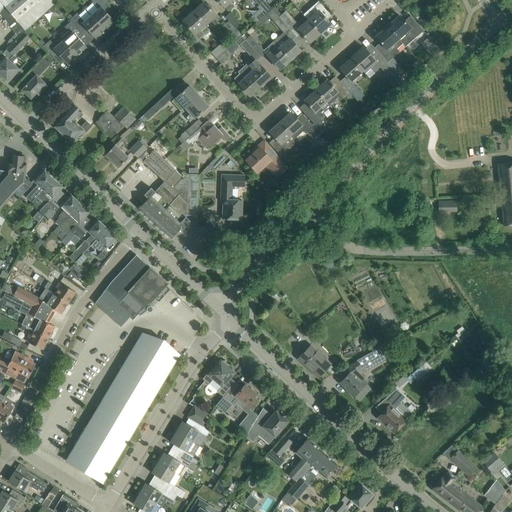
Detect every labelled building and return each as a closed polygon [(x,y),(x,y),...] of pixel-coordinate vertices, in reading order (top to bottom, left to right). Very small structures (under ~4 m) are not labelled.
[(0,0),(0,14),(10,25),(9,26),(18,36),(26,29),(49,7),(50,6),(53,4),(54,2),(56,0),(0,0)] [(91,15),(105,31),(110,26),(112,28),(117,23),(106,11),(111,7),(106,0),(91,0),(99,8),(91,15)] [(229,3),(232,0),(217,0),(228,12),(233,7),(229,3)] [(253,0),(259,6),(257,7),(259,10),(251,16),(257,22),(265,15),(266,14),(267,14),(272,9),(264,1),(263,0),(253,0)] [(318,1),(303,14),(308,20),(320,33),(330,24),(326,19),(331,15),(318,1)] [(193,12),(205,25),(210,20),(214,25),(219,20),(215,15),(204,2),(193,12)] [(272,9),(267,14),(283,32),(288,27),(279,17),(272,9)] [(195,43),(199,39),(204,34),(209,30),(205,25),(193,12),(183,21),(193,33),(189,37),(196,45),(197,44),(195,43)] [(228,21),(235,27),(239,23),(231,12),(225,17),(228,21)] [(105,31),(91,15),(84,21),(77,13),(73,17),(70,19),(82,33),(86,29),(97,41),(102,37),(101,35),(105,31)] [(281,15),(279,17),(288,27),(291,30),(296,26),(284,13),(281,15)] [(423,31),(414,20),(408,26),(400,16),(387,26),(402,43),(405,47),(423,31)] [(68,31),(60,37),(63,40),(77,56),(82,52),(83,53),(88,49),(77,37),(82,33),(70,19),(70,20),(71,21),(64,27),(68,31)] [(320,33),(308,20),(298,30),(309,42),(320,33)] [(228,21),(223,25),(232,36),(238,31),(235,27),(228,21)] [(397,48),(402,43),(387,26),(375,37),(384,47),(378,52),(388,63),(393,58),(400,52),(397,48)] [(0,74),(8,82),(20,70),(9,60),(30,38),(24,32),(2,54),(5,56),(0,61),(0,74)] [(300,50),(290,38),(290,39),(286,34),(281,38),(279,36),(273,41),(290,60),(300,50)] [(255,62),(261,57),(245,40),(245,39),(242,35),(236,40),(240,44),(255,62)] [(259,55),(264,51),(250,35),(245,39),(245,40),(261,57),(259,55)] [(77,56),(63,40),(56,47),(50,40),(43,46),(54,58),(58,54),(69,66),(74,62),(72,60),(77,56)] [(266,53),(270,57),(269,58),(279,69),(290,60),(273,41),(268,46),(270,49),(265,53),(266,53)] [(235,42),(227,49),(231,54),(238,48),(238,45),(235,42)] [(216,58),(227,49),(221,43),(211,52),(216,58)] [(364,48),(351,58),(362,70),(364,73),(370,67),(374,72),(379,67),(383,71),(387,75),(391,80),(389,82),(394,88),(396,91),(405,82),(403,80),(397,73),(394,69),(389,63),(388,63),(378,52),(374,56),(376,58),(374,60),(364,48)] [(227,49),(216,58),(221,64),(232,54),(227,49)] [(351,81),(362,70),(351,58),(340,69),(351,81)] [(393,58),(388,63),(389,63),(394,69),(396,67),(399,65),(393,58)] [(260,87),(270,77),(258,63),(255,65),(253,62),(249,65),(243,67),(243,68),(260,87)] [(22,90),(31,98),(30,97),(35,92),(38,95),(47,85),(37,75),(40,71),(35,66),(23,79),(28,84),(27,85),(26,84),(25,85),(25,86),(22,90)] [(250,96),(260,87),(243,68),(239,74),(234,79),(239,84),(250,96)] [(351,93),(348,90),(341,82),(334,87),(327,80),(316,90),(330,107),(339,98),(342,101),(351,93)] [(348,90),(351,93),(358,102),(365,96),(355,85),(348,90)] [(199,96),(190,86),(184,91),(183,91),(171,101),(181,112),(185,108),(199,96)] [(171,89),(158,102),(163,107),(176,94),(171,89)] [(305,113),(304,113),(314,123),(313,124),(315,125),(322,133),(326,129),(325,122),(322,119),(324,117),(322,114),(330,107),(316,90),(305,100),(311,108),(305,113)] [(190,122),(202,112),(201,111),(207,106),(199,96),(185,108),(190,113),(185,117),(190,122)] [(82,111),(74,104),(53,125),(72,143),(82,132),(85,134),(92,126),(86,121),(80,127),(73,120),(82,111)] [(127,128),(136,119),(123,107),(114,116),(127,128)] [(151,108),(144,115),(148,120),(155,113),(151,108)] [(122,126),(107,111),(96,122),(111,138),(122,126)] [(291,113),(280,122),(291,134),(295,138),(303,131),(304,133),(305,132),(313,141),(322,133),(315,125),(313,124),(312,125),(302,113),(296,119),(291,113)] [(354,122),(350,117),(346,120),(350,125),(354,122)] [(203,125),(203,124),(199,119),(181,135),(181,136),(185,141),(203,125)] [(138,121),(134,125),(136,130),(141,131),(145,127),(143,123),(138,121)] [(212,126),(207,121),(203,124),(203,125),(185,141),(182,143),(179,146),(184,151),(198,139),(207,149),(221,137),(226,142),(231,137),(221,127),(218,129),(214,125),(212,126)] [(298,142),(291,134),(280,122),(270,131),(275,137),(269,143),(280,155),(288,148),(288,147),(296,140),(297,142),(298,142)] [(118,168),(125,161),(126,161),(129,158),(120,149),(126,143),(121,139),(115,145),(105,155),(118,168)] [(139,140),(129,150),(138,158),(139,157),(144,152),(147,149),(146,148),(145,146),(141,142),(140,141),(139,140)] [(286,168),(275,155),(270,159),(260,148),(246,160),(257,173),(266,165),(276,177),(286,168)] [(182,177),(161,157),(154,150),(148,155),(143,161),(164,181),(151,195),(141,205),(142,205),(140,207),(139,208),(171,238),(172,237),(173,235),(174,236),(183,226),(180,223),(188,215),(198,215),(200,174),(185,174),(182,177)] [(144,152),(139,157),(143,161),(148,155),(144,152)] [(222,152),(210,165),(215,170),(227,157),(222,152)] [(21,185),(27,179),(23,176),(25,174),(26,163),(23,163),(24,156),(12,155),(11,162),(8,161),(7,172),(0,170),(0,208),(1,208),(0,207),(14,192),(21,185)] [(503,226),(511,224),(511,162),(497,164),(503,226)] [(37,185),(31,191),(36,196),(53,178),(44,169),(43,169),(33,180),(37,185)] [(291,171),(285,176),(289,180),(295,175),(291,171)] [(223,219),(242,219),(242,200),(231,200),(232,186),(244,186),(245,176),(222,175),(221,200),(223,200),(223,219)] [(50,202),(63,187),(53,178),(36,196),(45,204),(37,212),(42,217),(43,216),(43,217),(49,210),(51,207),(47,203),(49,201),(50,202)] [(26,190),(32,184),(27,179),(21,185),(14,192),(20,198),(26,191),(26,190)] [(80,203),(71,194),(70,194),(60,205),(64,210),(59,215),(60,217),(55,222),(59,226),(65,219),(80,203)] [(439,212),(457,212),(457,201),(439,202),(439,203),(439,212)] [(65,219),(59,225),(68,234),(61,241),(65,245),(68,242),(70,240),(75,235),(71,231),(77,225),(77,226),(79,223),(86,216),(90,212),(80,203),(69,214),(65,219)] [(47,220),(53,214),(58,208),(54,204),(51,207),(49,210),(43,217),(47,220)] [(489,209),(477,211),(478,219),(490,217),(489,209)] [(93,243),(107,228),(97,219),(86,230),(92,235),(86,241),(85,240),(69,257),(75,262),(93,243)] [(75,235),(81,229),(77,226),(77,225),(71,231),(75,235)] [(93,243),(91,246),(95,249),(96,248),(101,252),(103,250),(105,248),(106,248),(117,237),(107,228),(93,243)] [(75,235),(70,240),(75,244),(80,239),(86,233),(85,232),(81,229),(75,235)] [(97,256),(102,260),(108,254),(103,250),(101,252),(97,256)] [(149,302),(165,285),(167,283),(136,255),(110,282),(95,303),(121,326),(121,327),(130,317),(133,320),(139,313),(140,315),(147,310),(148,311),(150,311),(152,310),(152,308),(152,306),(150,305),(149,302)] [(9,274),(2,270),(0,274),(0,276),(6,280),(9,274)] [(75,275),(71,271),(67,276),(71,279),(75,275)] [(40,276),(36,281),(48,290),(52,284),(40,276)] [(68,303),(75,292),(59,281),(55,288),(57,289),(54,294),(68,303)] [(13,295),(37,308),(42,299),(38,297),(39,294),(36,292),(34,295),(18,286),(16,290),(14,288),(13,286),(8,284),(6,285),(3,290),(13,295)] [(364,296),(382,328),(396,320),(378,288),(364,296)] [(41,300),(37,308),(53,317),(56,310),(61,314),(68,303),(54,294),(51,298),(49,296),(44,303),(41,300)] [(10,303),(33,315),(37,309),(13,296),(10,303)] [(52,317),(37,309),(33,315),(33,316),(35,317),(30,328),(49,337),(49,336),(51,337),(53,332),(52,330),(54,326),(49,323),(52,317)] [(43,349),(49,337),(30,328),(30,329),(34,331),(31,336),(29,334),(26,341),(43,349)] [(468,329),(457,337),(462,343),(472,335),(468,329)] [(2,337),(19,346),(22,341),(4,331),(2,337)] [(102,482),(103,483),(175,363),(175,362),(178,356),(142,334),(106,394),(105,394),(65,461),(67,462),(67,461),(102,481),(102,482)] [(350,372),(341,382),(343,384),(348,389),(347,390),(354,396),(359,400),(370,389),(372,386),(371,385),(369,383),(368,382),(358,373),(357,371),(361,369),(362,371),(369,367),(370,369),(374,366),(374,364),(383,359),(380,354),(387,350),(389,352),(385,344),(357,360),(357,361),(347,367),(350,372)] [(310,346),(298,358),(318,377),(325,369),(329,365),(310,346)] [(0,371),(6,374),(24,383),(27,376),(29,377),(35,364),(30,361),(31,359),(22,355),(21,357),(16,355),(13,361),(13,360),(12,362),(13,362),(11,366),(0,360),(0,371)] [(233,388),(237,383),(230,378),(235,372),(226,364),(226,360),(222,361),(220,359),(219,361),(215,361),(215,365),(208,374),(207,373),(202,379),(223,397),(232,387),(233,388)] [(406,378),(411,382),(425,369),(421,366),(406,378)] [(12,388),(21,393),(25,385),(15,380),(12,388)] [(223,397),(215,406),(224,413),(231,405),(234,407),(236,404),(242,410),(246,405),(250,409),(251,408),(252,409),(258,401),(254,397),(256,394),(245,384),(242,388),(238,384),(237,383),(233,388),(232,387),(223,397)] [(375,407),(376,407),(377,406),(383,412),(377,418),(394,433),(400,427),(402,427),(405,424),(405,421),(406,420),(413,413),(401,402),(405,397),(396,389),(375,407)] [(1,402),(0,402),(0,420),(4,423),(14,407),(7,403),(6,405),(1,402)] [(242,421),(238,425),(247,433),(257,418),(258,416),(250,409),(246,405),(242,410),(248,414),(242,421)] [(209,415),(194,406),(188,417),(200,424),(203,426),(209,415)] [(284,415),(282,416),(276,411),(272,415),(271,415),(271,416),(264,424),(257,418),(247,433),(246,435),(253,442),(258,435),(267,443),(269,443),(275,437),(288,421),(287,420),(287,418),(286,416),(284,415)] [(175,430),(199,445),(205,435),(207,436),(210,430),(203,426),(200,424),(196,429),(183,421),(181,424),(180,424),(175,430)] [(480,424),(471,431),(476,436),(484,429),(480,424)] [(193,442),(193,441),(175,430),(174,431),(175,431),(171,438),(172,439),(170,442),(186,451),(183,457),(191,462),(195,464),(198,459),(194,457),(195,456),(194,456),(200,446),(193,442)] [(295,452),(301,457),(300,458),(301,458),(300,460),(299,459),(297,461),(287,473),(296,481),(310,465),(322,451),(307,438),(295,452)] [(281,439),(266,456),(271,460),(279,466),(285,460),(280,456),(289,446),(281,439)] [(460,469),(467,460),(457,450),(449,458),(460,469)] [(310,465),(296,481),(287,491),(296,499),(308,485),(319,473),(325,478),(337,464),(322,451),(310,465)] [(508,469),(493,451),(482,461),(491,471),(490,472),(493,476),(506,466),(508,469)] [(156,461),(174,472),(174,473),(181,477),(182,477),(187,466),(188,467),(191,462),(183,457),(180,462),(164,452),(162,455),(161,455),(156,461)] [(467,460),(460,469),(468,477),(476,469),(467,460)] [(168,483),(174,473),(174,472),(156,461),(156,462),(153,469),(154,470),(152,473),(168,483)] [(191,462),(188,467),(195,471),(198,466),(195,464),(191,462)] [(47,484),(27,471),(24,476),(15,471),(8,481),(24,491),(28,485),(37,491),(39,489),(43,491),(47,484)] [(456,477),(448,471),(444,477),(442,476),(431,489),(441,497),(456,477)] [(480,511),(484,508),(452,484),(457,478),(456,477),(441,497),(461,511),(480,511)] [(220,480),(215,489),(222,494),(225,490),(223,489),(226,484),(220,480)] [(502,495),(505,491),(506,491),(498,481),(488,495),(497,502),(502,495)] [(159,484),(156,489),(146,483),(144,486),(143,486),(138,492),(156,503),(162,493),(174,500),(177,495),(168,489),(159,484)] [(171,483),(168,489),(177,495),(182,498),(186,492),(171,483)] [(345,494),(332,511),(333,511),(341,511),(351,500),(361,509),(373,495),(359,483),(348,496),(345,494)] [(341,491),(334,485),(329,491),(336,496),(341,491)] [(54,486),(50,492),(54,495),(58,489),(54,486)] [(0,494),(0,502),(12,510),(16,504),(19,506),(25,497),(15,491),(11,496),(3,490),(0,494)] [(255,509),(263,497),(254,491),(246,503),(255,509)] [(500,511),(510,501),(509,501),(511,497),(511,496),(505,491),(502,495),(497,502),(488,511),(511,511),(511,509),(511,510),(509,511),(500,511)] [(155,511),(160,506),(156,503),(138,492),(137,493),(138,493),(134,500),(135,500),(133,504),(140,508),(137,511),(155,511)] [(77,502),(63,494),(53,511),(81,511),(74,507),(77,502)] [(37,495),(34,499),(41,503),(44,499),(37,495)] [(208,505),(198,498),(189,511),(206,511),(205,511),(208,505)] [(10,511),(12,510),(0,502),(0,511),(10,511)]
